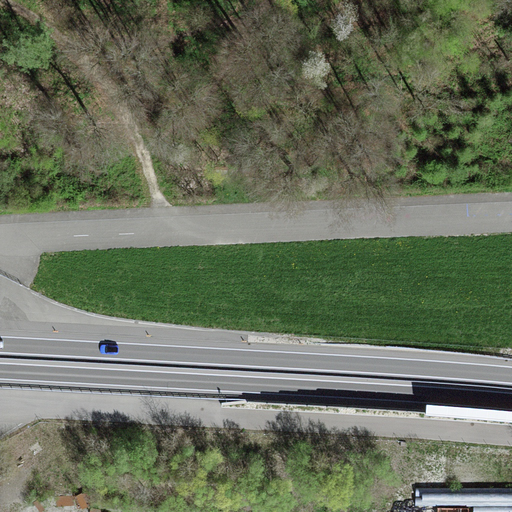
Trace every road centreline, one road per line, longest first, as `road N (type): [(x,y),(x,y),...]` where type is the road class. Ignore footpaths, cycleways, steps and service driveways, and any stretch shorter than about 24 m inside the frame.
road 1 (trunk): [(511,378),(0,343)]
road 2 (trunk): [(0,373),(511,403)]
road 3 (track): [(0,2),(58,39),(128,114),(165,233)]
